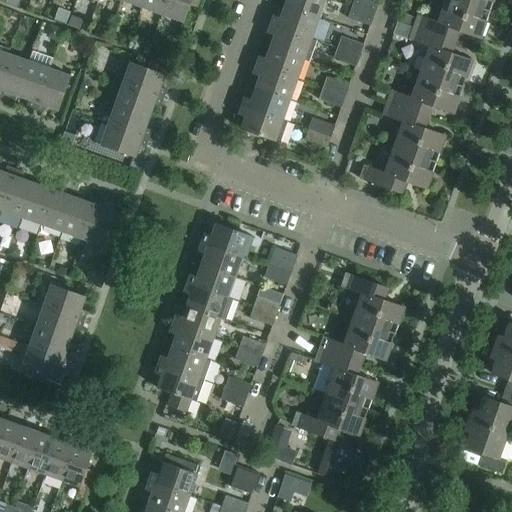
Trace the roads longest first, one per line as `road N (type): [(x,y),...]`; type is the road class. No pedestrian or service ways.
road 1 (residential): [(481,258),(202,158),(257,0)]
road 2 (unclassified): [(402,511),(448,341),(481,258)]
